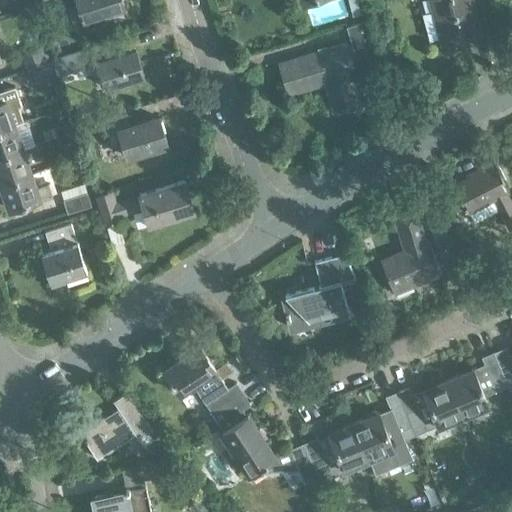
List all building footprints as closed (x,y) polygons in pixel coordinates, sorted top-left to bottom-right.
[(123,0),(77,0),(83,19),(125,6),(123,0)] [(431,0),(442,42),(480,32),(471,0),(431,0)] [(378,54),(368,20),(347,27),(353,47),(364,44),(368,57),(378,54)] [(102,42),(53,57),(58,73),(98,60),(107,87),(124,81),(125,86),(140,82),(138,77),(145,75),(136,48),(107,57),(102,42)] [(339,108),(359,102),(351,74),(355,73),(346,42),(279,62),(288,93),(331,80),(339,108)] [(51,60),(45,44),(19,54),(24,69),(26,69),(51,60)] [(56,73),(51,60),(26,69),(32,83),(56,73)] [(0,128),(20,122),(26,120),(21,107),(24,106),(17,85),(0,90),(0,128)] [(126,112),(101,120),(106,134),(118,130),(126,156),(168,143),(160,116),(130,126),(126,112)] [(0,156),(23,149),(27,147),(27,148),(37,144),(29,120),(26,121),(26,120),(20,122),(0,128),(0,156)] [(47,140),(56,137),(69,133),(66,123),(52,128),(53,129),(45,132),(47,140)] [(69,133),(56,137),(59,147),(72,142),(69,133)] [(23,149),(0,156),(0,184),(36,172),(27,148),(27,147),(23,149)] [(511,224),(511,204),(505,191),(507,190),(492,162),(476,170),(477,172),(453,184),(468,211),(469,210),(475,222),(500,209),(509,226),(511,224)] [(0,184),(0,198),(4,197),(8,209),(44,197),(54,193),(50,183),(41,186),(36,172),(0,184)] [(112,192),(97,197),(105,222),(119,217),(118,215),(143,207),(149,225),(158,222),(159,226),(172,222),(171,217),(194,210),(185,180),(139,194),(139,195),(115,203),(112,192)] [(63,199),(87,192),(84,183),(61,190),(63,199)] [(87,192),(63,199),(67,213),(92,205),(87,192)] [(380,259),(394,293),(442,272),(428,237),(424,239),(415,208),(395,214),(405,249),(380,259)] [(51,250),(41,254),(50,282),(87,271),(71,222),(45,231),(51,250)] [(323,285),(284,295),(288,312),(286,312),(288,318),(290,318),(292,325),(349,310),(341,280),(357,276),(343,252),(316,259),(323,285)] [(178,359),(163,369),(169,378),(168,379),(171,384),(172,383),(179,394),(180,393),(183,397),(196,388),(206,403),(212,413),(244,393),(237,382),(228,388),(215,369),(216,368),(200,345),(187,353),(187,352),(177,358),(178,359)] [(511,356),(510,357),(505,347),(493,352),(507,387),(508,389),(511,387),(511,356)] [(507,387),(493,352),(481,357),(485,366),(474,371),(473,368),(448,379),(463,415),(488,405),(485,396),(507,387)] [(397,392),(415,435),(463,415),(448,379),(423,389),(424,392),(419,394),(422,401),(416,404),(409,387),(397,392)] [(119,408),(83,432),(99,456),(135,432),(138,438),(153,428),(128,390),(113,399),(119,408)] [(404,439),(415,435),(397,392),(385,397),(393,417),(388,419),(385,412),(379,414),(378,412),(353,422),(368,459),(393,448),(389,439),(402,434),(404,439)] [(244,393),(212,413),(224,431),(222,433),(249,474),(250,473),(254,479),(265,472),(299,471),(292,453),(276,456),(264,438),(265,437),(260,428),(258,429),(249,415),(247,416),(242,409),(251,403),(244,393)] [(368,459),(353,422),(328,433),(329,435),(318,439),(317,437),(303,443),(318,478),(332,472),(332,473),(368,459)] [(161,460),(162,460),(173,452),(166,442),(154,450),(161,460)] [(318,478),(303,443),(290,448),(292,453),(299,471),(304,483),(318,478)] [(126,490),(113,493),(92,497),(95,511),(150,511),(145,479),(168,474),(165,459),(162,460),(161,460),(121,468),(126,490)] [(205,511),(209,507),(204,499),(197,499),(194,504),(198,511),(205,511)]
